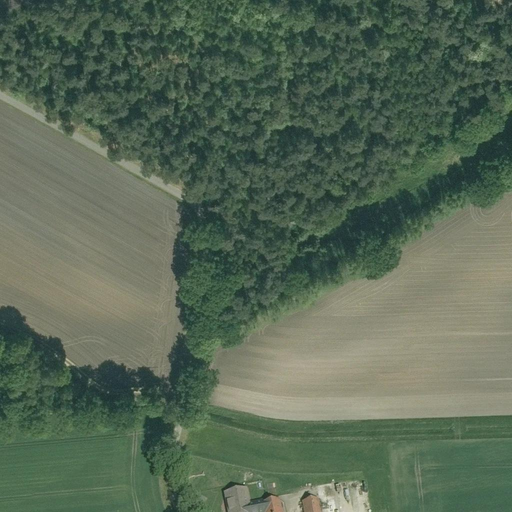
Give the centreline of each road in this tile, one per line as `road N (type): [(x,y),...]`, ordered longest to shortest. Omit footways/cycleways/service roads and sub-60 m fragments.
road 1 (unclassified): [(0,95),(202,213),(209,227),(171,471),(178,511)]
road 2 (track): [(189,364),(236,280),(333,217),(511,134)]
road 3 (track): [(184,390),(0,400)]
